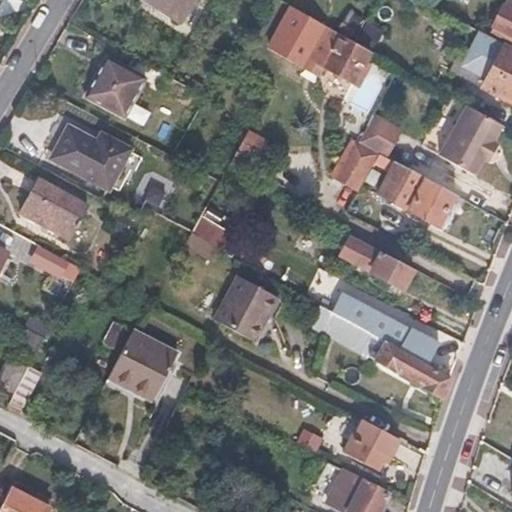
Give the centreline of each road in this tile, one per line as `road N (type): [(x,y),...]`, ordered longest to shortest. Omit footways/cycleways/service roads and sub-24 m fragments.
road 1 (tertiary): [(428,511),(511,279)]
road 2 (residential): [(0,418),(178,511)]
